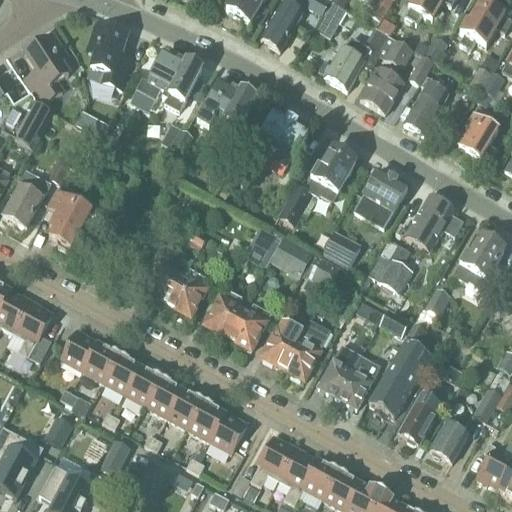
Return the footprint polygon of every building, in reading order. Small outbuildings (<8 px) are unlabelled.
[(186,0),(197,9),(204,1),(205,2),(206,0),(186,0)] [(235,0),(225,17),(248,31),(251,27),(261,11),(267,1),(266,0),(235,0)] [(313,0),(311,0),(305,12),(322,20),(328,8),(313,0)] [(333,0),(330,7),(341,13),(347,1),(344,0),(333,0)] [(369,11),(369,10),(373,13),(369,20),(366,18),(361,26),(375,34),(379,28),(380,28),(393,5),(384,0),(358,0),(357,4),(369,11)] [(408,0),(413,3),(407,14),(409,15),(404,25),(415,31),(421,22),(431,28),(442,9),(450,14),(457,2),(452,0),(408,0)] [(301,21),(294,17),(282,9),(276,20),(275,19),(259,47),(279,58),(295,31),(301,21)] [(331,9),(315,37),(329,45),(345,17),(331,9)] [(473,48),(484,54),(494,37),(503,41),(510,28),(502,24),(502,23),(478,9),(468,28),(465,27),(460,36),(465,39),(458,51),(468,57),(473,48)] [(260,32),(270,16),(261,11),(251,27),(260,32)] [(94,31),(86,58),(94,60),(89,74),(103,78),(99,88),(121,96),(129,72),(118,68),(126,42),(94,31)] [(370,77),(378,64),(379,62),(376,60),(387,43),(374,35),(363,53),(350,45),(343,57),(340,55),(322,84),(346,98),(361,72),(370,77)] [(51,41),(23,60),(38,83),(27,90),(41,112),(61,98),(55,89),(67,81),(59,69),(66,64),(51,41)] [(411,58),(387,43),(376,60),(379,62),(378,64),(400,76),(411,58)] [(425,63),(434,68),(445,50),(435,44),(425,63)] [(501,80),(511,86),(511,58),(506,69),(507,70),(501,80)] [(146,121),(154,108),(159,97),(163,99),(161,104),(165,106),(163,111),(178,118),(182,109),(183,110),(201,77),(184,68),(183,70),(162,59),(146,89),(141,86),(128,111),(146,121)] [(421,62),(407,85),(419,92),(432,69),(421,62)] [(469,90),(478,96),(488,79),(479,73),(469,90)] [(377,75),(359,106),(384,121),(402,90),(377,75)] [(480,97),(493,104),(502,87),(490,79),(480,97)] [(430,85),(428,88),(420,103),(419,103),(402,131),(422,143),(432,126),(436,128),(441,120),(438,118),(446,103),(443,101),(447,95),(430,85)] [(217,135),(231,144),(238,132),(240,134),(246,125),(243,123),(253,105),(239,96),(238,98),(219,87),(195,129),(207,136),(215,124),(217,125),(215,129),(219,131),(217,135)] [(0,140),(31,157),(51,120),(33,110),(35,107),(30,100),(13,111),(0,91),(0,140)] [(479,166),(487,171),(495,158),(487,153),(496,138),(491,135),(496,125),(477,114),(472,123),(471,123),(464,134),(467,136),(457,153),(464,157),(464,158),(478,167),(479,166)] [(271,166),(285,174),(290,166),(291,166),(307,137),(274,117),(257,146),(252,156),(264,163),(269,153),(276,157),(271,166)] [(169,155),(180,161),(191,143),(179,137),(169,155)] [(310,186),(304,196),(295,191),(276,223),(277,224),(270,235),(287,244),(293,233),(294,234),(312,202),(316,204),(318,202),(330,210),(335,201),(336,202),(354,170),(331,156),(319,175),(316,173),(309,185),(310,186)] [(511,158),(510,162),(511,162),(511,166),(503,180),(510,185),(510,186),(511,186),(511,158)] [(48,186),(59,192),(72,167),(62,161),(48,186)] [(0,197),(4,189),(8,181),(0,176),(0,197)] [(382,236),(386,229),(391,220),(392,220),(407,194),(376,177),(362,202),(364,203),(358,213),(354,220),(382,236)] [(31,179),(27,186),(22,195),(18,193),(1,223),(25,236),(46,197),(35,191),(39,184),(31,179)] [(47,244),(70,256),(81,236),(91,241),(99,226),(90,221),(90,220),(55,200),(46,215),(55,220),(47,235),(52,237),(47,244)] [(460,230),(449,224),(453,218),(427,203),(409,234),(413,236),(408,245),(426,255),(431,247),(434,249),(439,241),(450,247),(460,230)] [(194,236),(186,250),(197,257),(200,253),(200,254),(207,244),(194,236)] [(244,266),(265,278),(282,248),(260,236),(244,266)] [(335,239),(324,261),(349,273),(358,253),(335,239)] [(493,245),(486,248),(479,243),(468,262),(465,260),(458,272),(459,273),(453,283),(465,291),(466,289),(479,296),(484,288),(485,288),(503,257),(502,251),(493,245)] [(314,260),(286,245),(271,271),(300,287),(314,260)] [(367,281),(377,288),(398,300),(410,280),(411,281),(420,267),(388,247),(367,281)] [(151,268),(158,272),(143,300),(166,313),(182,285),(192,268),(161,251),(154,263),(151,268)] [(330,295),(341,275),(319,263),(308,284),(330,295)] [(224,279),(232,284),(239,273),(230,268),(224,279)] [(187,287),(182,285),(166,313),(190,325),(205,297),(210,288),(200,283),(200,282),(192,278),(187,287)] [(511,285),(507,294),(508,294),(502,303),(511,309),(511,285)] [(449,303),(435,295),(423,314),(438,323),(449,303)] [(8,296),(0,309),(0,335),(12,341),(30,307),(22,303),(21,304),(8,296)] [(203,333),(226,346),(242,317),(237,315),(242,305),(234,301),(224,296),(219,305),(219,304),(203,333)] [(30,307),(12,341),(23,347),(16,359),(27,365),(52,320),(39,313),(39,312),(30,307)] [(372,314),(361,308),(355,318),(365,324),(363,328),(374,335),(377,331),(383,320),(372,314)] [(247,320),(242,317),(226,346),(249,358),(265,330),(269,321),(260,316),(260,315),(252,311),(247,320)] [(339,317),(332,329),(339,333),(347,322),(339,317)] [(380,330),(401,342),(408,329),(387,317),(380,330)] [(260,364),(281,375),(297,347),(302,338),(281,327),(260,364)] [(403,347),(415,353),(424,337),(412,330),(403,347)] [(60,367),(82,379),(98,350),(86,344),(86,343),(76,337),(76,338),(76,339),(60,367)] [(302,338),(297,347),(281,375),(303,387),(318,359),(308,353),(313,344),(305,340),(302,338)] [(386,420),(393,424),(429,362),(404,348),(368,410),(375,414),(372,419),(383,425),(386,420)] [(82,379),(103,391),(119,361),(111,356),(110,357),(98,350),(82,379)] [(336,405),(360,363),(340,352),(317,395),(336,405)] [(498,376),(508,381),(511,374),(511,360),(508,359),(498,376)] [(128,366),(119,361),(103,391),(124,402),(140,374),(128,367),(128,366)] [(379,374),(360,363),(336,405),(355,416),(379,374)] [(427,384),(438,390),(447,376),(435,369),(427,384)] [(124,402),(145,414),(161,384),(153,379),(152,380),(140,374),(124,402)] [(488,391),(500,398),(508,384),(496,377),(495,379),(488,391)] [(145,414),(166,426),(182,397),(170,390),(170,389),(161,384),(145,414)] [(511,392),(508,391),(495,413),(506,419),(511,408),(511,392)] [(487,395),(471,422),(485,430),(500,403),(487,395)] [(65,409),(71,400),(64,396),(59,406),(65,409)] [(166,426),(187,437),(204,407),(195,403),(194,404),(182,397),(166,426)] [(71,400),(65,409),(72,413),(77,403),(71,400)] [(415,450),(418,451),(434,424),(432,423),(438,413),(421,403),(415,413),(414,413),(398,440),(407,445),(407,448),(412,451),(415,450)] [(187,437),(208,449),(224,420),(212,413),(212,412),(204,407),(187,437)] [(108,432),(113,422),(106,419),(101,429),(108,432)] [(236,427),(224,420),(208,449),(230,461),(246,432),(247,431),(237,426),(236,427)] [(113,422),(108,432),(114,436),(119,426),(113,422)] [(442,465),(451,470),(467,443),(461,439),(467,429),(457,424),(452,434),(445,430),(429,457),(431,458),(432,462),(438,466),(442,465)] [(59,426),(47,447),(60,454),(72,432),(59,426)] [(150,455),(155,445),(149,442),(143,452),(150,455)] [(278,488),(296,454),(287,450),(287,451),(274,444),(249,488),(260,494),(267,482),(278,488)] [(155,445),(150,455),(156,459),(162,449),(155,445)] [(0,448),(0,497),(16,506),(43,455),(33,449),(26,462),(0,448)] [(499,498),(511,472),(511,467),(492,457),(494,453),(488,449),(483,459),(489,463),(477,486),(476,486),(476,487),(486,492),(486,491),(499,498)] [(113,482),(126,458),(114,451),(100,475),(113,482)] [(296,454),(278,488),(290,494),(283,506),(292,511),(293,511),(302,496),(318,467),(304,460),(305,459),(296,454)] [(192,478),(197,468),(191,465),(185,474),(192,478)] [(318,467),(302,496),(322,507),(338,477),(329,472),(329,473),(318,467)] [(204,472),(197,468),(192,478),(198,481),(204,472)] [(54,472),(38,502),(52,509),(50,511),(83,511),(93,494),(96,495),(102,483),(91,477),(85,489),(54,472)] [(511,472),(499,498),(511,504),(511,505),(511,472)] [(331,511),(344,511),(357,489),(347,483),(347,482),(338,477),(322,507),(331,511)] [(196,489),(190,499),(197,503),(203,493),(196,489)] [(373,511),(380,500),(368,493),(368,494),(357,489),(344,511),(373,511)] [(214,498),(208,509),(213,511),(215,511),(221,502),(214,498)] [(400,511),(392,508),(393,507),(380,500),(373,511),(400,511)] [(221,502),(215,511),(224,511),(228,506),(221,502)]
